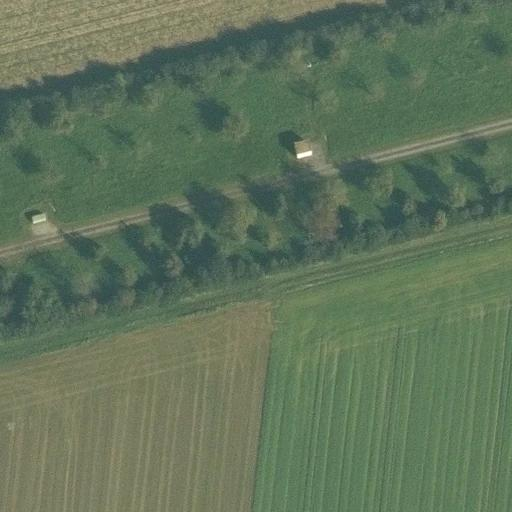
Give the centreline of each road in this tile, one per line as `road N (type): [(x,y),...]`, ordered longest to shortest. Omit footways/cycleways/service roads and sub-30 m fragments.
road 1 (track): [(511,123),(0,255)]
road 2 (track): [(511,229),(0,358)]
